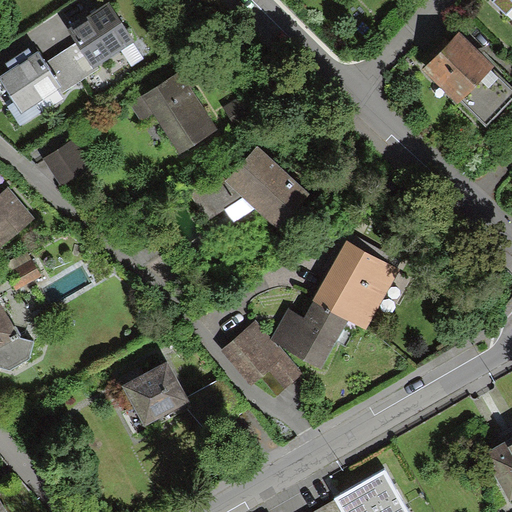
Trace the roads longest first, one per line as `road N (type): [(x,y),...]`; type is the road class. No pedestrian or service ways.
road 1 (residential): [(511,344),(220,511)]
road 2 (residential): [(352,96),(511,239)]
road 3 (residential): [(253,0),(352,96)]
road 4 (residential): [(352,96),(442,0)]
